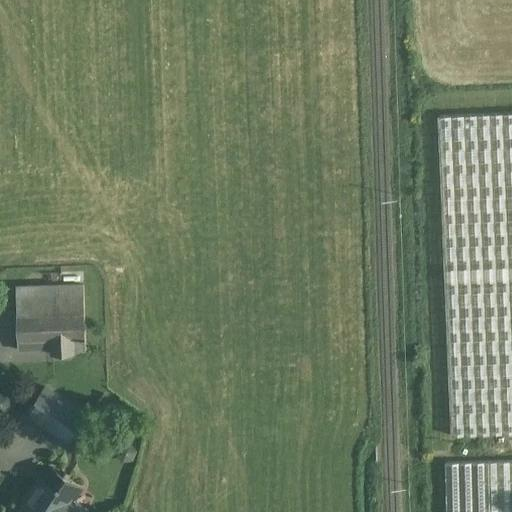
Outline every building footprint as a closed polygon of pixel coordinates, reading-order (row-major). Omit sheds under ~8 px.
[(511,111),(437,114),(444,436),(511,432),(511,111)] [(84,285),(16,287),(18,341),(52,339),(52,348),(53,354),(54,354),(54,349),(71,348),(72,353),(74,353),(74,351),(86,350),(84,285)] [(52,339),(18,341),(18,350),(52,348),(52,339)] [(87,414),(46,387),(29,414),(69,441),(87,414)] [(511,511),(511,462),(445,464),(446,511),(511,511)] [(51,467),(37,487),(35,486),(25,501),(27,502),(20,511),(62,511),(70,502),(80,487),(51,467)] [(70,502),(62,511),(80,511),(80,509),(70,502)]
